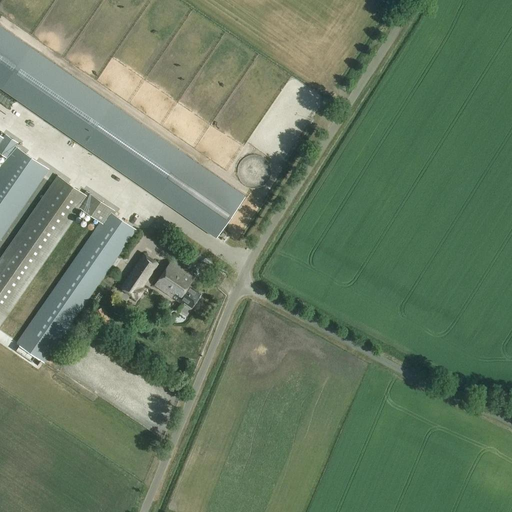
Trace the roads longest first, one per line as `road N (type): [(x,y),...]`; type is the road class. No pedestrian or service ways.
road 1 (unclassified): [(241,282),(412,0)]
road 2 (unclassified): [(511,423),(241,282)]
road 3 (unclassified): [(143,511),(241,282)]
